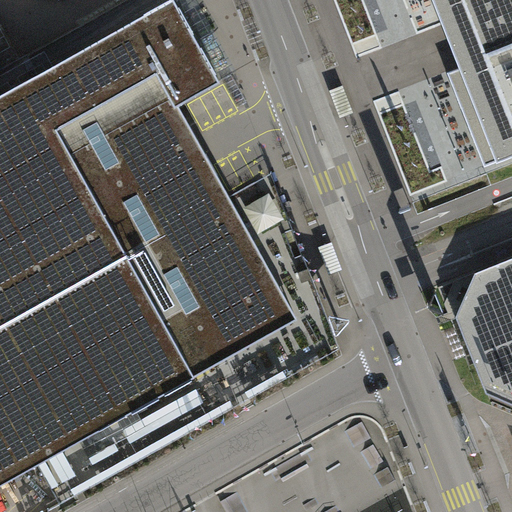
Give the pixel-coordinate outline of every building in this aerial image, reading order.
[(220,80),(174,0),(168,0),(31,77),(0,94),(0,484),(299,318),(178,103),(220,80)] [(511,0),(433,0),(497,161),(511,155),(511,0)] [(511,256),(475,271),(456,315),(480,375),(511,388),(511,256)] [(511,388),(480,375),(487,392),(511,403),(511,388)] [(231,504),(226,506),(229,511),(296,511),(295,510),(291,511),(278,511),(272,497),(283,492),(271,468),(225,491),(231,504)] [(298,492),(298,473),(284,473),(284,492),(298,492)]
